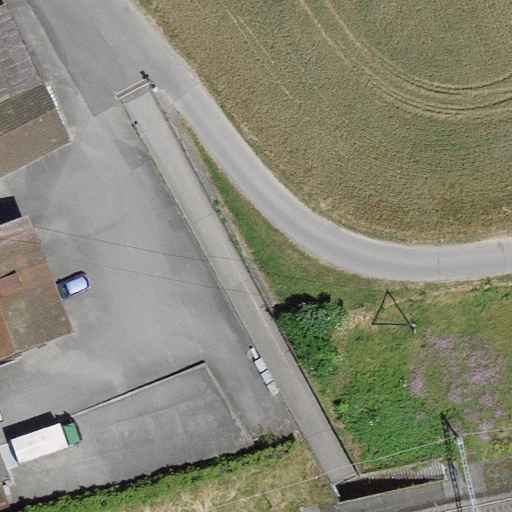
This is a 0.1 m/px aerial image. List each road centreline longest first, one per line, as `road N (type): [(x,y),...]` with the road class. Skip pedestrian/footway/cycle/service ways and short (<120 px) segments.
road 1 (track): [(110,44),(361,511)]
road 2 (unclassified): [(110,44),(156,58),(246,170),(300,222),(351,251),(418,265),(511,255)]
